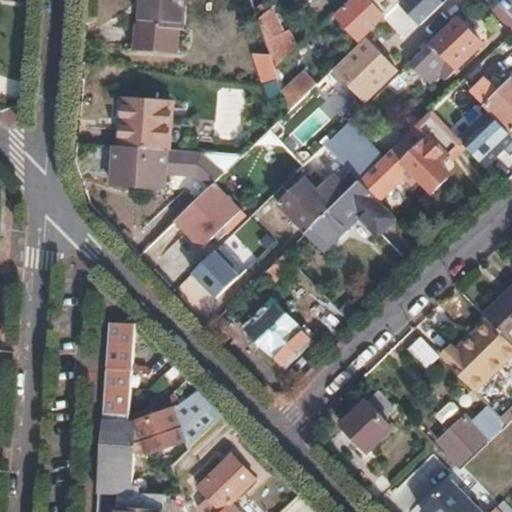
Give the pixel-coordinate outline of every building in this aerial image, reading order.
[(181,25),(182,0),(141,0),(140,20),(134,20),(132,42),(176,45),(177,24),(181,25)] [(387,15),(371,0),(352,0),(338,14),(362,39),(383,19),(387,15)] [(294,49),(276,4),(270,10),(260,19),(261,21),(272,51),(277,65),(294,49)] [(445,79),(484,41),(460,16),(451,24),(404,70),(410,76),(426,60),(445,79)] [(272,51),(261,21),(245,21),(254,50),(272,51)] [(342,74),(367,99),(398,69),(376,46),(369,39),(349,59),(353,63),(342,74)] [(511,81),(489,104),(511,127),(511,81)] [(302,118),(324,98),(312,87),(292,107),(302,118)] [(215,88),(213,139),(243,140),(245,89),(215,88)] [(336,101),(347,119),(366,107),(355,90),(336,101)] [(474,112),(453,91),(433,110),(454,131),(474,112)] [(165,148),(169,98),(168,98),(121,94),(117,144),(165,148)] [(454,131),(433,110),(385,157),(361,180),(381,200),(402,180),(395,173),(409,160),(436,189),(454,171),(444,160),(450,153),(453,156),(466,144),(454,131)] [(361,180),(385,157),(349,120),(326,143),(361,180)] [(361,180),(326,143),(316,153),(344,183),(337,189),(340,192),(335,197),(339,201),(361,180)] [(206,151),(165,148),(117,144),(115,144),(112,180),(166,185),(167,171),(199,173),(211,185),(213,183),(225,172),(206,151)] [(309,230),(336,204),(307,174),(280,200),(309,230)] [(381,200),(361,180),(339,201),(336,204),(309,230),(324,246),(359,212),(377,231),(395,214),(381,200)] [(203,246),(241,210),(213,183),(211,185),(186,209),(176,219),(203,246)] [(276,280),(294,263),(295,262),(285,253),(276,263),(267,271),(276,280)] [(245,292),(252,286),(234,268),(211,291),(228,308),(245,292)] [(511,340),(511,282),(483,311),(489,317),(511,340)] [(275,298),(246,326),(286,367),(315,338),(307,331),(311,328),(306,323),(302,326),(275,298)] [(475,389),(511,354),(511,340),(489,317),(459,345),(445,358),(475,389)] [(133,367),(136,322),(110,320),(107,366),(133,367)] [(442,355),(428,341),(425,337),(413,348),(429,367),(442,355)] [(445,358),(459,345),(457,343),(443,356),(445,358)] [(131,414),(133,367),(107,366),(104,412),(131,414)] [(394,426),(384,415),(396,403),(380,386),(343,424),(370,449),(394,426)] [(186,449),(218,419),(224,414),(201,390),(174,407),(187,439),(184,440),(186,449)] [(187,439),(174,407),(171,408),(168,401),(131,414),(130,421),(137,421),(145,447),(148,454),(184,440),(187,439)] [(463,463),(506,420),(491,405),(472,424),(459,411),(457,413),(451,419),(444,426),(451,433),(442,442),(463,463)] [(451,419),(457,413),(453,408),(446,414),(451,419)] [(130,421),(131,414),(104,412),(104,414),(126,417),(126,421),(130,421)] [(145,447),(137,421),(130,421),(126,421),(126,417),(104,414),(98,489),(137,492),(139,474),(133,472),(134,449),(145,447)] [(511,420),(501,431),(511,442),(511,420)] [(206,494),(221,511),(258,479),(234,452),(206,477),(214,486),(206,494)] [(472,511),(443,481),(415,508),(419,511),(472,511)] [(163,511),(165,495),(137,492),(98,489),(96,511),(163,511)] [(386,501),(395,511),(399,511),(411,502),(400,489),(386,501)] [(283,511),(313,511),(301,497),(283,511)] [(511,511),(511,508),(504,501),(491,511),(511,511)]
